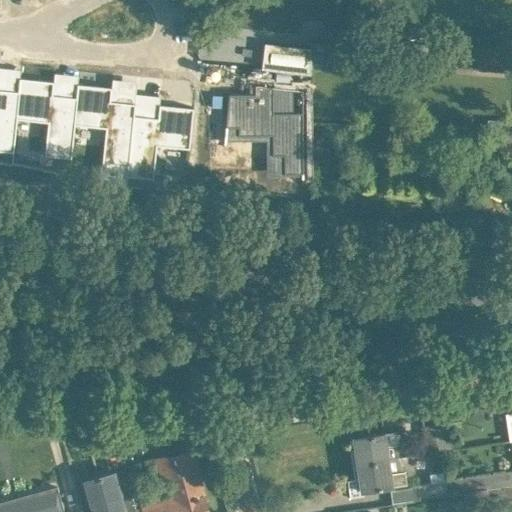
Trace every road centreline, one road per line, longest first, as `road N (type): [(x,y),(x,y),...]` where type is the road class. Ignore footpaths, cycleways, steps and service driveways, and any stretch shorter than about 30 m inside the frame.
road 1 (tertiary): [(0,273),(511,336)]
road 2 (tertiary): [(511,302),(0,246)]
road 3 (residential): [(218,423),(471,382)]
road 4 (residential): [(0,401),(218,423)]
road 5 (residential): [(164,0),(169,32),(161,50),(84,50)]
